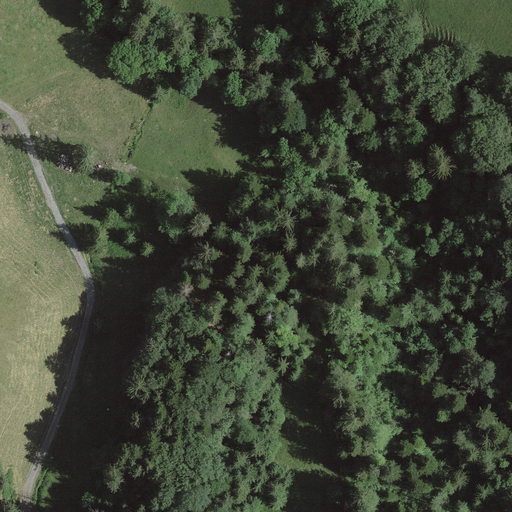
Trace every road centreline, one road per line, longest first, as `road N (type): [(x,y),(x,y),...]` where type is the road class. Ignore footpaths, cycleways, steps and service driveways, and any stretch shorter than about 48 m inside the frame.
road 1 (track): [(23,126),(297,294),(341,511)]
road 2 (track): [(26,511),(91,298),(23,126),(0,106)]
